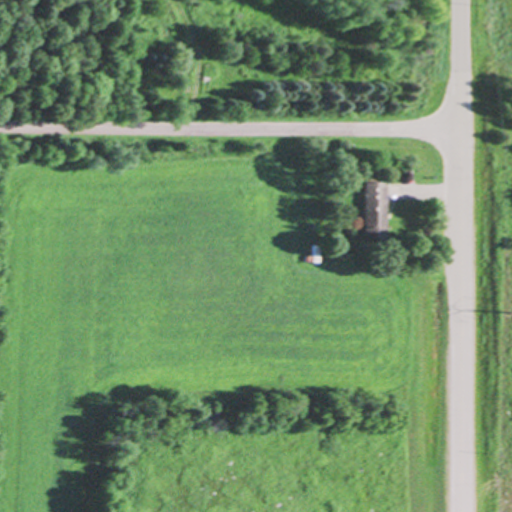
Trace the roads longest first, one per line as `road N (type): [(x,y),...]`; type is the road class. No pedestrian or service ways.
road 1 (tertiary): [(462,511),(461,0)]
road 2 (residential): [(0,126),(462,129)]
